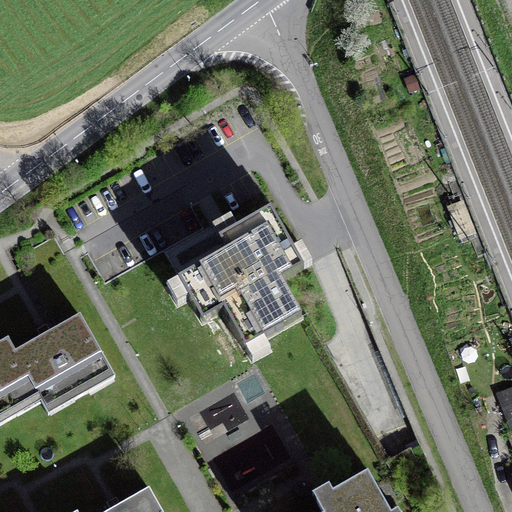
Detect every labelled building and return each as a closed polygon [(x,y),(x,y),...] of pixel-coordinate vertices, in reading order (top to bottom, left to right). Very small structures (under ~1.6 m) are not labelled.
[(460,239),(475,233),(462,202),(448,208),(460,239)] [(228,255),(180,282),(202,322),(224,310),(246,349),(300,318),(279,282),(302,269),(270,213),(220,242),(228,255)] [(14,354),(38,395),(45,409),(70,394),(74,401),(87,393),(84,387),(110,372),(79,317),(57,330),(47,336),(14,354)] [(38,395),(14,354),(7,341),(0,344),(0,419),(2,424),(16,417),(12,410),(38,395)] [(511,387),(496,394),(510,429),(511,428),(511,387)] [(321,511),(387,511),(367,475),(317,504),(321,511)] [(110,511),(160,511),(148,490),(110,511)]
